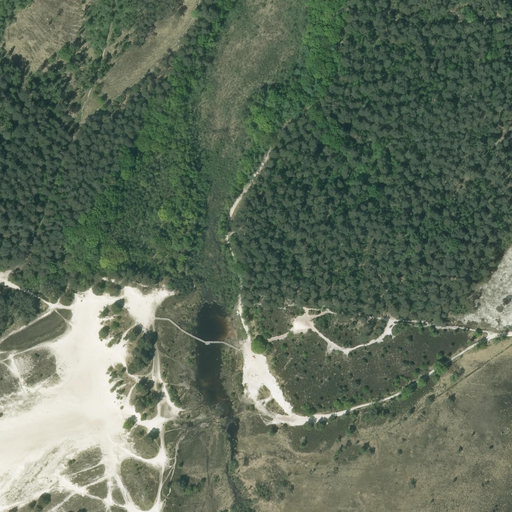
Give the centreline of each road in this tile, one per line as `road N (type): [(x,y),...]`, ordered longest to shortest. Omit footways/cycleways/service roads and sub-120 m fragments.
road 1 (track): [(497,334),(378,401),(308,418),(263,413)]
road 2 (track): [(371,0),(420,27),(511,18)]
road 3 (track): [(252,180),(282,129),(314,111),(336,78)]
road 4 (track): [(238,306),(241,284),(226,231),(252,180)]
